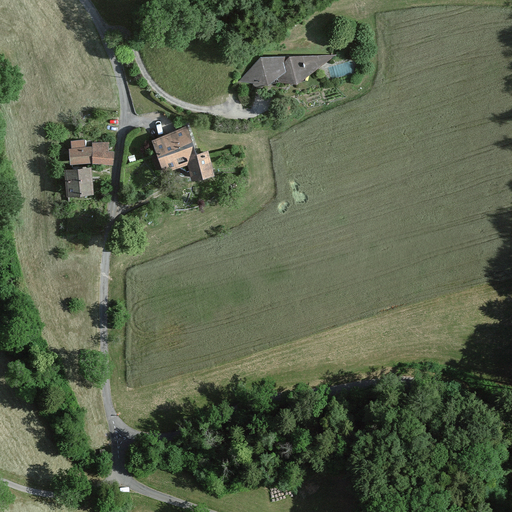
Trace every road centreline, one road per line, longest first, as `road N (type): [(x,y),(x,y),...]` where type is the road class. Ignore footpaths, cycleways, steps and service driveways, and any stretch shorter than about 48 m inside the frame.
road 1 (unclassified): [(84,0),(110,48),(124,108),(103,283),(104,384),(122,443)]
road 2 (unclassified): [(122,443),(192,430),(275,397),(405,381),(459,395),(511,424)]
road 3 (unclassified): [(122,443),(126,480),(206,511)]
